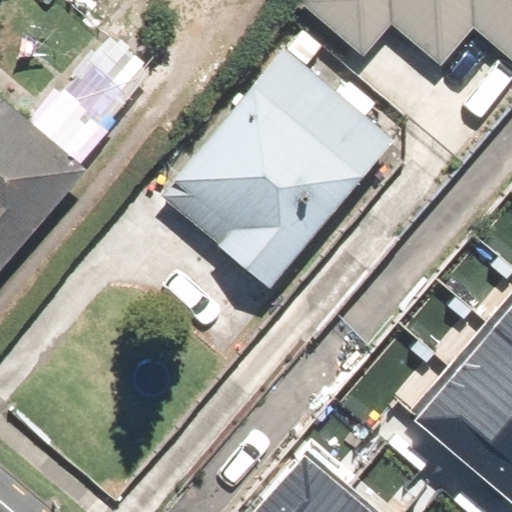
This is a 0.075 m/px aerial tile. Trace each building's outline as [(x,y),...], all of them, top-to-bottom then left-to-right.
[(511,0),(311,0),(356,37),(386,1),(443,47),(470,14),(511,48),(511,0)] [(285,46),(164,190),(275,283),(396,139),(285,46)] [(0,259),(0,260),(85,161),(0,89),(0,259)] [(511,300),(417,415),(511,493),(511,300)] [(377,511),(312,455),(262,511),(377,511)]
